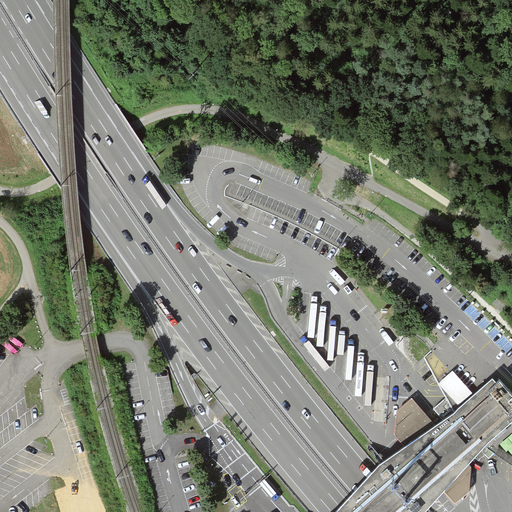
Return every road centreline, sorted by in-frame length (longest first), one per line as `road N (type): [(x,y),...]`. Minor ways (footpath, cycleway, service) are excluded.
road 1 (motorway): [(388,511),(241,331),(120,159)]
road 2 (track): [(488,248),(480,226),(314,107),(226,0)]
road 3 (motorway): [(128,239),(338,511)]
road 4 (track): [(511,331),(399,226),(327,183)]
road 5 (motorway): [(0,42),(128,239)]
road 6 (motorway): [(128,239),(184,382),(223,443)]
road 7 (motorway): [(120,159),(19,0)]
road 8 (motorway): [(228,255),(120,159)]
